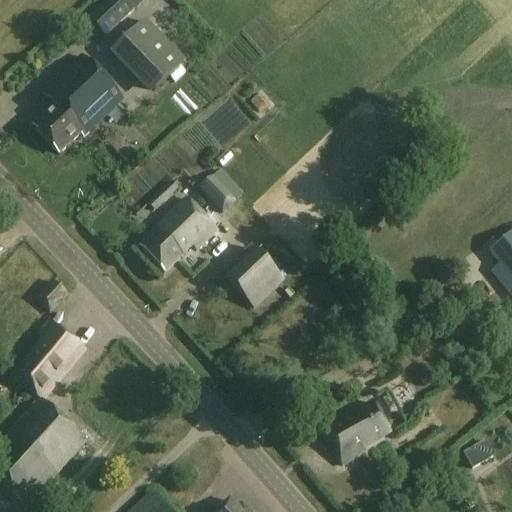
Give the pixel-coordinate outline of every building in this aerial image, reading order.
[(135,11),(123,0),(110,0),(88,21),(105,39),(135,11)] [(184,63),(146,22),(115,50),(154,91),(184,63)] [(123,100),(82,57),(42,95),(53,107),(32,127),(60,156),(81,135),(84,138),(123,100)] [(242,197),(222,174),(214,181),(212,178),(199,190),(221,216),(242,197)] [(180,189),(154,210),(160,217),(186,196),(180,189)] [(217,232),(186,200),(156,229),(157,230),(139,248),(165,274),(193,248),(196,251),(217,232)] [(511,235),(489,254),(499,267),(491,274),(511,300),(511,235)] [(284,282),(254,249),(225,275),(255,308),(284,282)] [(67,298),(52,284),(36,302),(51,316),(67,298)] [(84,351),(48,322),(37,336),(43,341),(13,379),(40,400),(0,444),(0,484),(27,509),(87,442),(42,402),(84,351)] [(391,434),(373,404),(348,418),(346,415),(320,429),(328,443),(330,442),(336,453),(334,454),(342,467),(363,455),(361,451),(391,434)] [(241,511),(231,501),(218,511),(168,511),(152,494),(132,511),(241,511)]
